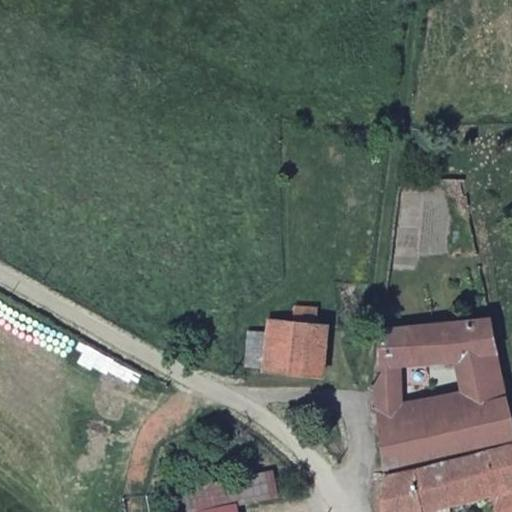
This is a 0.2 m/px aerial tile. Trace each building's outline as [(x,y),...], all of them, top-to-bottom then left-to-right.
[(298,305),(296,324),(317,326),(319,307),(298,305)] [(383,329),(378,368),(403,366),(453,361),(499,358),(490,318),(383,329)] [(291,323),(268,321),(268,332),(265,366),(265,367),(287,369),(291,323)] [(287,369),(323,372),(326,327),(317,326),(296,324),(291,323),(287,369)] [(265,366),(268,332),(250,330),(245,363),(265,366)] [(509,401),(499,358),(453,361),(459,391),(462,408),(509,401)] [(379,407),(379,422),(404,418),(404,400),(403,366),(378,368),(378,378),(378,391),(379,407)] [(404,400),(404,418),(462,408),(459,391),(404,400)] [(387,468),(511,434),(511,411),(509,401),(462,408),(404,418),(379,422),(387,468)] [(511,439),(387,472),(384,511),(426,511),(426,509),(492,498),(508,495),(511,507),(511,439)] [(184,511),(235,511),(233,502),(278,495),(274,471),(180,488),(184,511)] [(511,511),(511,507),(508,495),(492,498),(493,511),(511,511)]
